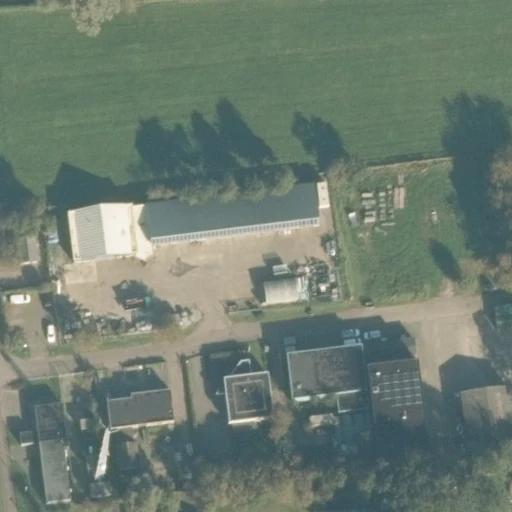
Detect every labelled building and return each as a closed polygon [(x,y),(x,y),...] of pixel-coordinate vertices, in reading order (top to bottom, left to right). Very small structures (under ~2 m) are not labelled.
[(472,165),(432,172),(446,262),(505,253),(492,171),(474,174),(472,165)] [(407,259),(429,257),(420,172),(334,181),(344,275),(408,268),(407,259)] [(136,257),(144,260),(151,255),(150,248),(318,227),(313,187),(212,200),(212,201),(198,203),(197,201),(67,217),(73,265),(136,257)] [(33,241),(16,243),(19,267),(36,265),(36,264),(36,258),(33,241)] [(274,302),(312,301),(311,280),(273,281),(274,302)] [(511,327),(511,306),(499,307),(500,328),(511,327)] [(177,319),(154,322),(156,334),(179,331),(177,319)] [(367,364),(415,358),(413,342),(365,348),(367,364)] [(360,349),(285,359),(291,404),(335,399),(337,416),(368,412),(360,349)] [(252,424),(273,421),(267,377),(250,379),(248,363),(240,364),(222,387),(223,396),(224,396),(228,427),(231,427),(252,424)] [(423,438),(424,438),(415,366),(367,372),(379,467),(426,461),(423,438)] [(467,457),(511,451),(511,413),(509,391),(459,398),(467,457)] [(130,398),(130,400),(130,402),(106,405),(109,433),(114,432),(131,430),(173,425),(169,393),(130,398)] [(52,408),(33,410),(38,446),(46,506),(70,503),(63,452),(67,451),(62,410),(52,411),(52,408)] [(372,445),(369,416),(333,420),(336,449),(372,445)] [(93,431),(92,422),(78,424),(80,433),(93,431)] [(252,424),(231,427),(232,433),(253,431),(252,424)] [(131,430),(114,432),(116,450),(133,448),(131,430)] [(31,434),(19,436),(20,448),(32,446),(31,434)] [(133,448),(116,450),(119,472),(137,470),(135,448),(133,448)] [(105,458),(85,461),(86,473),(107,471),(105,458)] [(109,486),(88,488),(89,501),(110,499),(109,486)] [(327,500),(314,501),(314,503),(314,511),(384,511),(383,496),(327,500)]
